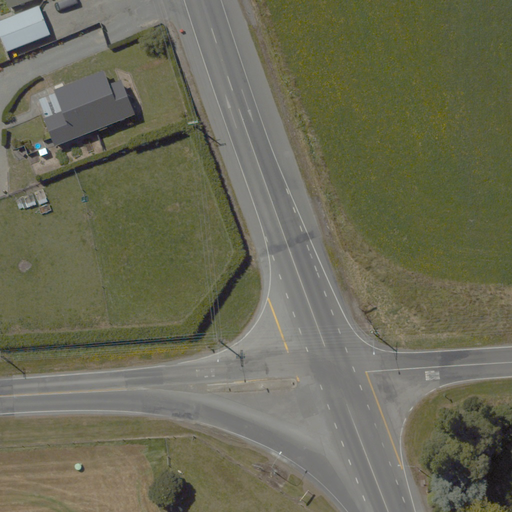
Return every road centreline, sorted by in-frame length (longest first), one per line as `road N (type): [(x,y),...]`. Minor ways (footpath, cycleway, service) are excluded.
road 1 (primary): [(337,377),(203,0)]
road 2 (primary): [(0,396),(337,377)]
road 3 (unclassified): [(337,377),(511,362)]
road 4 (primary): [(391,511),(337,377)]
